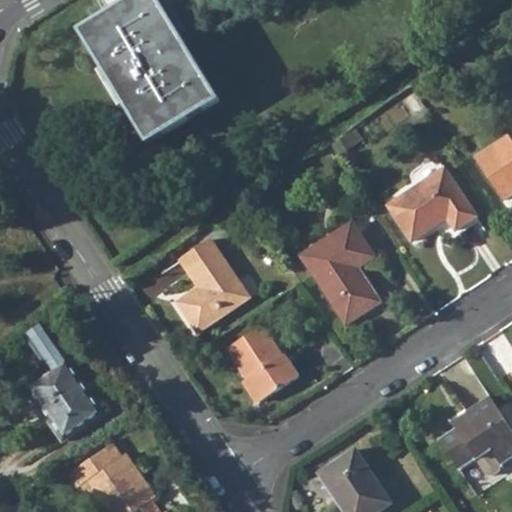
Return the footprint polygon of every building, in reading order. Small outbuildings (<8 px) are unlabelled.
[(157,0),(133,0),(79,33),(148,146),(220,102),(157,0)] [(333,146),(340,156),(351,148),(344,138),(333,146)] [(511,141),(509,138),(476,159),(509,209),(511,206),(511,141)] [(448,219),(456,232),(477,218),(445,170),(389,207),(412,243),(448,219)] [(352,224),(302,257),(347,325),(377,305),(355,270),(374,258),(352,224)] [(179,304),(199,333),(250,300),(212,241),(183,260),(202,290),(179,304)] [(51,373),(27,389),(63,442),(104,414),(68,362),(42,323),(26,335),(51,373)] [(285,355),(283,356),(264,327),(228,351),(247,380),(252,377),(267,399),(299,377),(285,355)] [(246,381),(260,403),(267,399),(252,377),(247,380),(246,381)] [(480,408),(484,413),(495,405),(492,400),(480,408)] [(454,427),(457,431),(441,442),(461,472),(477,461),(492,450),(501,464),(511,456),(511,429),(495,405),(484,413),(480,408),(454,427)] [(112,445),(69,477),(78,490),(82,487),(100,511),(159,511),(152,501),(156,499),(127,454),(122,459),(112,445)] [(381,511),(393,505),(356,450),(319,475),(343,511),(381,511)] [(492,450),(477,461),(487,476),(493,477),(501,472),(501,464),(492,450)]
